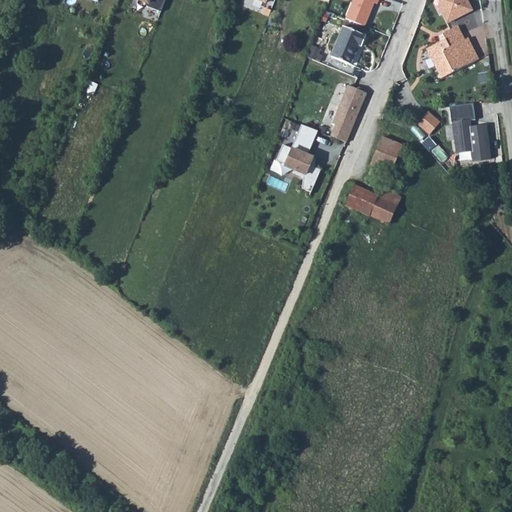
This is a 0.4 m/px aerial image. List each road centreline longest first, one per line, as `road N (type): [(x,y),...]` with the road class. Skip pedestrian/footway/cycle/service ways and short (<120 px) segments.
road 1 (unclassified): [(384,73),(328,209)]
road 2 (unclassified): [(511,141),(495,0)]
